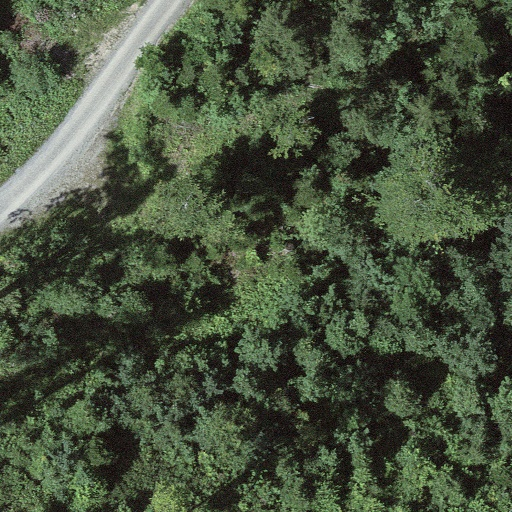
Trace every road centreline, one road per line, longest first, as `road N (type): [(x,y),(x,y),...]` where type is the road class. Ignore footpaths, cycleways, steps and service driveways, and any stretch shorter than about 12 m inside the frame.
road 1 (track): [(0,196),(166,0)]
road 2 (track): [(149,19),(0,96)]
